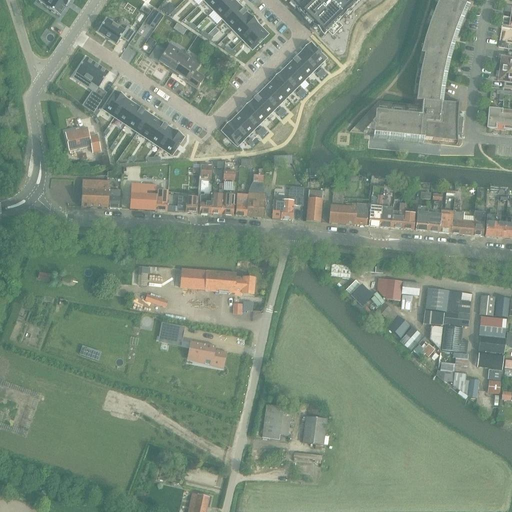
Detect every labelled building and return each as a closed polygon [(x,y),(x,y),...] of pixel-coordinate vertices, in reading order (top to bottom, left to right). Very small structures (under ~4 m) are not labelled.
[(40,0),(39,2),(60,17),(60,16),(65,7),(66,8),(70,0),(40,0)] [(204,0),(203,1),(213,11),(224,0),(204,0)] [(233,0),(224,0),(213,11),(223,21),(239,5),(233,0)] [(285,0),(287,2),(288,3),(289,2),(290,3),(296,9),(305,18),(311,25),(313,27),(313,28),(320,35),(321,36),(321,35),(323,37),(327,32),(337,23),(341,19),(342,19),(343,19),(349,12),(350,11),(349,11),(360,0),(285,0)] [(372,121),(369,124),(371,127),(371,135),(384,136),(424,140),(432,141),(436,141),(440,142),(456,143),(456,145),(457,145),(457,144),(457,143),(457,142),(457,141),(457,140),(457,139),(457,138),(457,137),(457,136),(457,135),(457,134),(457,133),(457,132),(457,131),(457,130),(457,129),(457,128),(457,127),(457,126),(457,125),(457,124),(457,123),(457,122),(457,121),(458,113),(458,104),(457,104),(457,106),(454,105),(455,103),(449,102),(448,104),(438,103),(440,90),(442,80),(442,75),(446,61),(449,47),(454,34),(458,36),(457,36),(458,36),(464,22),(470,6),(466,15),(462,13),(465,6),(459,3),(459,0),(439,0),(435,10),(429,25),(433,26),(428,41),(424,56),(420,71),(419,80),(418,86),(417,95),(416,102),(420,102),(419,116),(373,112),(372,121)] [(239,5),(223,21),(232,31),(248,15),(239,5)] [(144,7),(141,12),(148,16),(151,11),(144,7)] [(155,11),(146,24),(152,29),(161,16),(155,11)] [(248,15),(232,31),(242,41),(258,25),(257,24),(258,24),(250,16),(249,16),(248,15)] [(511,18),(504,18),(502,29),(511,30),(511,18)] [(106,19),(98,32),(116,45),(121,38),(127,43),(134,32),(127,28),(124,31),(106,19)] [(258,25),(242,41),(252,51),(268,35),(258,25)] [(301,53),(300,53),(316,69),(326,60),(310,43),(309,44),(300,52),(301,53)] [(159,63),(173,72),(185,55),(170,45),(166,52),(157,46),(148,58),(158,65),(159,63)] [(300,53),(290,63),(306,79),(316,69),(300,53)] [(502,63),(502,70),(511,71),(511,53),(509,53),(508,60),(505,59),(504,63),(502,63)] [(200,64),(185,55),(173,72),(188,82),(186,84),(196,90),(204,78),(195,71),(200,64)] [(85,58),(75,73),(76,73),(91,83),(88,89),(94,93),(108,73),(85,58)] [(290,63),(281,73),(297,89),(306,79),(290,63)] [(505,82),(504,89),(511,89),(511,71),(502,70),(501,77),(502,77),(502,81),(505,82)] [(271,82),(287,99),(297,89),(281,73),(280,74),(279,73),(271,81),(271,82)] [(271,82),(261,92),(277,108),(287,99),(271,82)] [(114,92),(102,110),(114,118),(126,99),(125,99),(126,98),(116,92),(114,92)] [(261,92),(251,102),(267,118),(277,108),(261,92)] [(93,99),(86,109),(93,114),(96,110),(100,104),(93,99)] [(126,99),(114,118),(125,126),(138,107),(126,99)] [(242,111),(241,112),(257,128),(267,118),(251,102),(250,103),(250,102),(241,110),(242,111)] [(138,107),(125,126),(137,134),(149,115),(138,107)] [(501,128),(502,111),(489,110),(488,119),(490,119),(489,129),(497,130),(497,128),(501,128)] [(511,112),(502,111),(501,128),(504,129),(504,130),(511,131),(511,117),(511,112)] [(241,112),(231,121),(247,137),(257,128),(241,112)] [(149,115),(137,134),(148,141),(161,123),(149,115)] [(222,130),(221,131),(237,147),(247,137),(231,121),(231,122),(230,122),(222,130)] [(161,123),(148,141),(160,149),(172,130),(161,123)] [(89,136),(88,128),(66,133),(69,151),(91,146),(93,153),(101,151),(97,135),(89,136)] [(172,130),(160,149),(172,157),(184,138),(183,137),(173,130),(173,131),(172,130)] [(106,156),(99,157),(101,167),(108,165),(106,156)] [(201,179),(211,180),(211,167),(202,166),(201,179)] [(223,181),(234,181),(235,172),(223,172),(223,181)] [(251,192),(249,217),(264,218),(265,193),(262,193),(263,182),(259,182),(259,175),(252,175),(251,192)] [(82,208),(119,210),(120,191),(111,190),(111,185),(92,184),(92,180),(79,180),(78,190),(82,190),(82,208)] [(211,194),(210,215),(222,216),(223,195),(223,191),(223,184),(219,184),(218,191),(218,195),(211,194)] [(131,185),(130,210),(167,212),(167,207),(168,193),(156,192),(156,196),(146,196),(147,186),(131,185)] [(288,190),(287,202),(273,201),(272,220),(292,221),(293,206),(303,207),(303,188),(291,188),(288,190)] [(347,225),(349,208),(342,208),(343,189),(333,189),(331,206),(329,206),(328,224),(347,225)] [(308,190),(305,222),(320,223),(322,191),(308,190)] [(236,194),(236,200),(235,216),(249,217),(251,192),(248,192),(248,195),(236,194)] [(445,201),(454,202),(455,192),(446,192),(445,201)] [(210,215),(211,194),(203,194),(203,196),(200,196),(199,204),(200,204),(199,214),(210,215)] [(234,196),(223,195),(222,216),(233,216),(234,199),(234,196)] [(370,207),(368,227),(380,228),(383,197),(378,196),(377,207),(370,207)] [(167,207),(167,212),(197,214),(198,198),(186,197),(186,198),(178,197),(177,208),(168,207),(167,207)] [(391,229),(392,212),(391,212),(392,209),(387,208),(388,201),(387,201),(388,197),(383,197),(380,228),(391,229)] [(402,230),(404,213),(403,213),(404,205),(399,204),(398,213),(392,212),(391,229),(402,230)] [(349,208),(347,225),(366,227),(368,206),(356,205),(356,209),(349,208)] [(417,208),(415,231),(427,232),(429,211),(430,207),(418,206),(417,208)] [(435,212),(429,211),(427,232),(439,233),(441,215),(434,215),(435,212)] [(451,234),(453,213),(446,212),(441,211),(441,215),(439,233),(451,234)] [(475,212),(474,221),(473,236),(482,237),(484,222),(485,213),(475,212)] [(404,213),(402,230),(413,231),(415,214),(404,213)] [(473,236),(474,221),(464,220),(465,216),(464,216),(464,214),(458,213),(453,213),(451,234),(473,236)] [(494,238),(496,216),(486,215),(484,237),(494,238)] [(504,239),(505,224),(498,223),(499,216),(496,216),(494,238),(504,239)] [(166,262),(152,262),(152,278),(166,278),(166,262)] [(349,279),(350,273),(350,265),(325,263),(325,270),(331,271),(330,277),(349,279)] [(350,273),(367,274),(367,272),(367,267),(350,265),(350,273)] [(242,278),(235,278),(235,274),(205,271),(205,272),(181,270),(179,289),(204,291),(234,293),(234,292),(241,293),(241,294),(253,295),(254,279),(242,278)] [(385,292),(386,280),(378,279),(377,291),(385,292)] [(350,295),(360,285),(355,281),(345,290),(350,295)] [(387,281),(385,299),(393,300),(400,301),(400,294),(402,282),(387,281)] [(402,282),(400,294),(419,296),(420,285),(402,282)] [(350,295),(349,296),(361,306),(372,296),(360,284),(360,285),(350,295)] [(436,311),(438,290),(428,289),(425,309),(436,311)] [(446,312),(448,291),(438,290),(436,311),(446,312)] [(462,294),(449,292),(447,312),(454,313),(454,311),(458,312),(458,313),(459,314),(461,303),(462,294)] [(384,303),(376,293),(369,298),(377,308),(384,303)] [(462,294),(461,303),(471,305),(472,294),(462,293),(462,294)] [(165,308),(167,302),(147,295),(145,301),(165,308)] [(411,310),(412,296),(402,295),(401,310),(411,310)] [(494,298),(481,297),(479,315),(492,316),(494,298)] [(507,318),(509,300),(497,298),(495,316),(507,318)] [(397,316),(384,303),(373,317),(379,322),(383,317),(388,322),(385,325),(388,327),(397,316)] [(459,314),(469,315),(471,305),(461,303),(459,314)] [(242,316),(242,305),(233,304),(232,315),(242,316)] [(164,309),(163,320),(171,320),(172,309),(164,309)] [(442,326),(444,314),(424,311),(423,324),(442,326)] [(443,325),(468,328),(469,316),(445,313),(443,325)] [(388,327),(399,339),(401,338),(410,328),(397,316),(388,327)] [(480,327),(506,329),(506,320),(481,318),(480,327)] [(441,341),(442,328),(430,327),(429,340),(439,351),(441,341)] [(444,327),(441,351),(467,354),(468,342),(461,341),(463,329),(444,327)] [(505,338),(506,329),(480,327),(479,336),(505,338)] [(401,342),(399,343),(410,352),(418,344),(424,338),(422,337),(412,328),(401,342)] [(504,355),(506,340),(480,337),(478,352),(504,355)] [(191,342),(187,357),(223,365),(226,353),(215,350),(216,347),(191,342)] [(428,357),(435,350),(428,345),(426,343),(421,348),(424,350),(422,352),(425,355),(428,357)] [(415,351),(413,352),(421,359),(425,355),(422,352),(424,350),(421,348),(419,346),(415,351)] [(82,347),(79,355),(89,358),(91,350),(82,347)] [(502,371),(504,357),(479,354),(477,368),(502,371)] [(454,373),(466,375),(468,360),(467,360),(455,358),(455,365),(441,363),(440,372),(445,372),(454,373)] [(501,380),(502,372),(488,370),(487,380),(501,380)] [(436,376),(443,383),(444,382),(445,372),(440,372),(436,371),(436,376)] [(445,372),(444,382),(453,384),(454,373),(445,372)] [(452,386),(467,396),(469,381),(466,381),(466,375),(454,373),(453,384),(452,386)] [(477,398),(479,381),(470,380),(468,397),(477,398)] [(489,381),(487,393),(499,395),(500,383),(489,381)] [(502,393),(502,401),(510,402),(511,393),(502,393)] [(266,406),(262,438),(262,439),(279,441),(279,436),(287,437),(291,409),(266,406)] [(306,418),(302,444),(322,447),(326,421),(306,418)] [(322,456),(294,453),(293,458),(322,461),(322,456)] [(205,511),(209,497),(197,494),(193,511),(205,511)]
